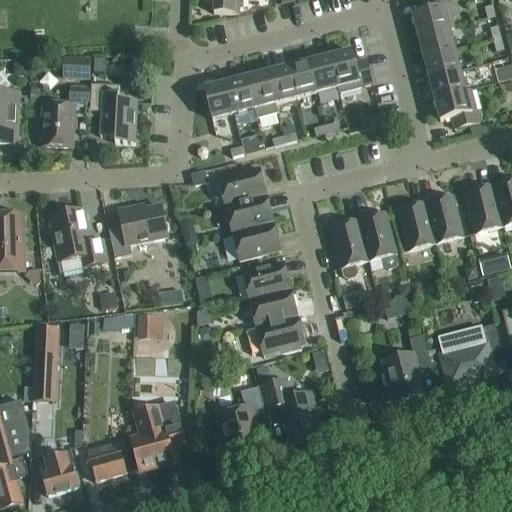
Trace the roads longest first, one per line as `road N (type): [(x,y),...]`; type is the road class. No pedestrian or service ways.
road 1 (residential): [(364,449),(299,195),(423,163)]
road 2 (residential): [(0,181),(180,171),(184,63)]
road 3 (residential): [(184,63),(383,9)]
road 4 (residential): [(188,494),(364,449)]
road 5 (residential): [(423,163),(383,9)]
road 6 (residential): [(364,449),(511,409)]
